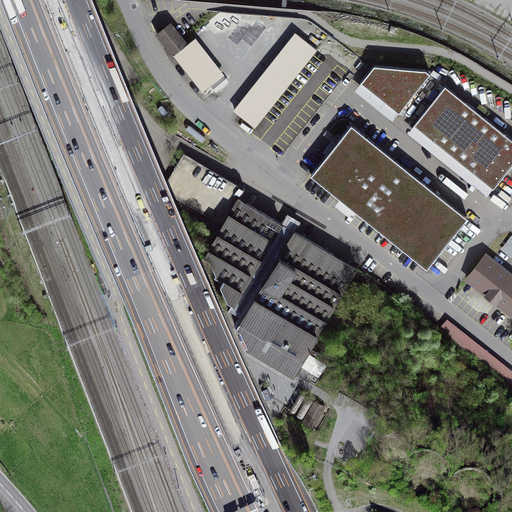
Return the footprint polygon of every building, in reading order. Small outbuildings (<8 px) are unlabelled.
[(156,34),(173,55),(202,91),(222,76),(193,39),(187,44),(171,23),(156,34)] [(317,49),(296,33),(234,111),(255,127),(317,49)] [(375,56),(354,83),(394,114),(410,94),(429,70),(429,63),(424,59),(375,56)] [(511,127),(443,78),(413,119),(453,149),(447,158),(491,191),(511,162),(511,127)] [(467,217),(351,124),(310,174),(426,267),(467,217)] [(245,188),(184,152),(161,190),(222,226),(239,198),(245,188)] [(356,267),(239,198),(222,226),(204,257),(209,259),(215,274),(214,277),(222,281),(219,285),(226,300),(232,304),(228,310),(239,316),(234,325),(237,329),(240,331),(246,345),(245,347),(293,375),(356,267)] [(511,255),(511,235),(501,249),(511,257),(511,255)] [(511,272),(485,251),(464,278),(511,316),(511,272)] [(511,382),(511,368),(447,318),(439,329),(510,385),(511,382)] [(432,459),(425,457),(418,458),(413,461),(408,467),(407,476),(410,483),(415,487),(424,490),(432,488),(437,483),(440,477),(440,470),(436,463),(432,459)] [(479,479),(469,476),(461,478),(454,486),(452,495),(455,503),(462,508),(473,510),(482,505),(486,497),(485,487),(479,479)]
